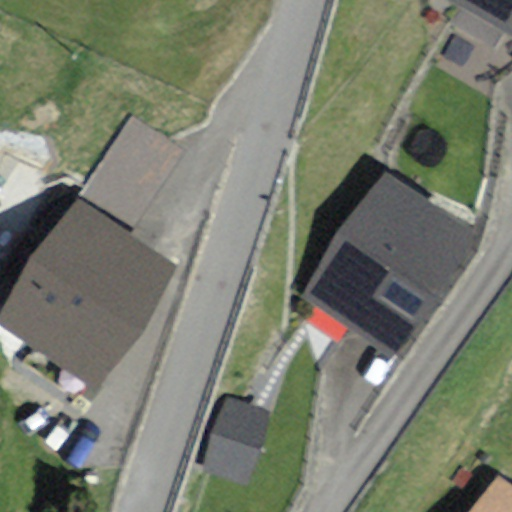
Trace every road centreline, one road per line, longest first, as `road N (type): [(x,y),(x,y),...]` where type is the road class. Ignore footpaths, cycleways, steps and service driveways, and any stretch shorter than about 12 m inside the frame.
road 1 (residential): [(305,0),(141,511)]
road 2 (residential): [(511,237),(319,511)]
